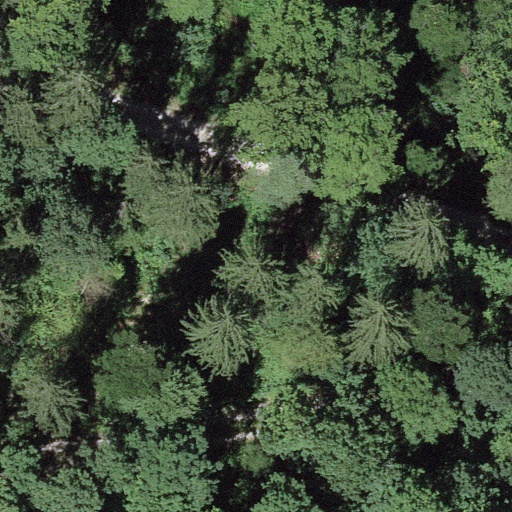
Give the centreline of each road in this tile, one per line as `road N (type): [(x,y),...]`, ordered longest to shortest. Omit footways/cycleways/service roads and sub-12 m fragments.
road 1 (track): [(511,247),(0,68)]
road 2 (track): [(511,379),(0,465)]
